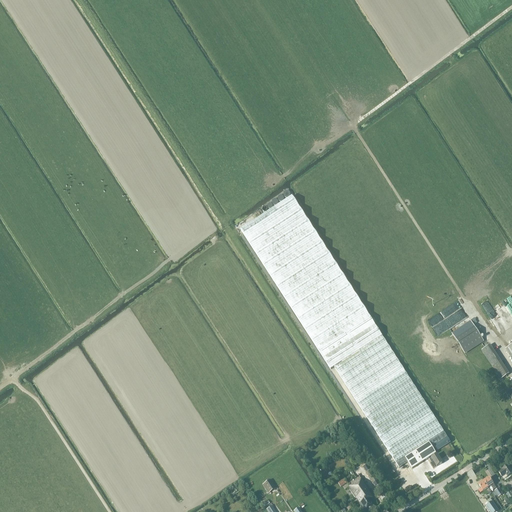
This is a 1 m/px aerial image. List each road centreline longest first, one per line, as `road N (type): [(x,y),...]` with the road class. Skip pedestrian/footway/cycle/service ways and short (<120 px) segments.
road 1 (track): [(401,498),(78,0)]
road 2 (track): [(511,6),(353,125),(466,303)]
road 3 (unclassified): [(511,439),(405,508)]
